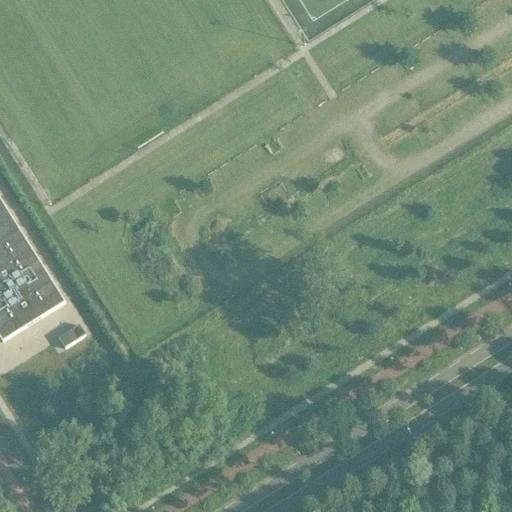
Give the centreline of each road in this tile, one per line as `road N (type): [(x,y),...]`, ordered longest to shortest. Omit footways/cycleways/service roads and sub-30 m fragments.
road 1 (tertiary): [(511,335),(230,511)]
road 2 (tertiary): [(275,511),(511,364)]
